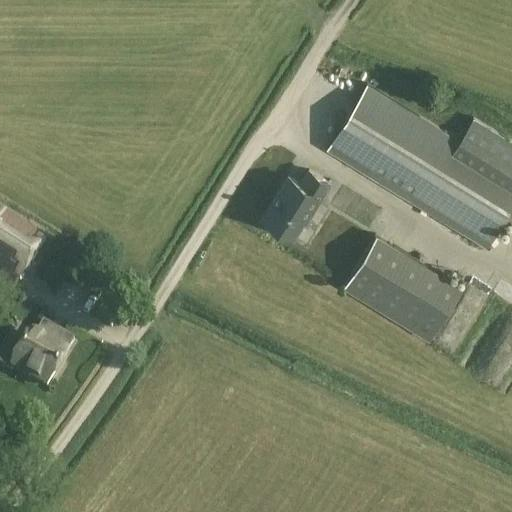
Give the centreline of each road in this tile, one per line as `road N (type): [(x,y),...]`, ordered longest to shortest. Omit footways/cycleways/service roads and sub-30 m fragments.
road 1 (unclassified): [(8,511),(263,138)]
road 2 (track): [(263,138),(359,0)]
